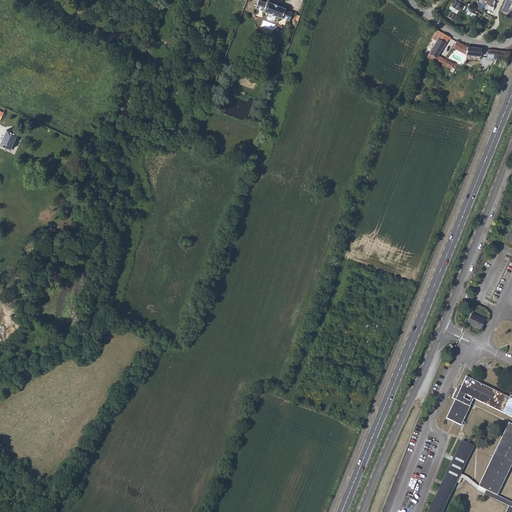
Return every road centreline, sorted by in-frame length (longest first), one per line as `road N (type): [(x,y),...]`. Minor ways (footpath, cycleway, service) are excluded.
road 1 (secondary): [(511,96),(342,511)]
road 2 (unclassified): [(362,511),(511,149)]
